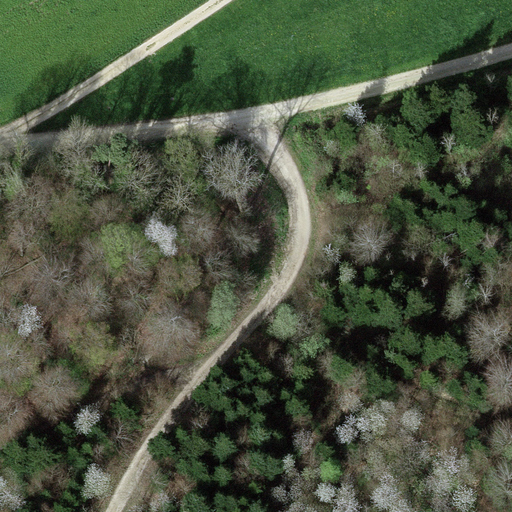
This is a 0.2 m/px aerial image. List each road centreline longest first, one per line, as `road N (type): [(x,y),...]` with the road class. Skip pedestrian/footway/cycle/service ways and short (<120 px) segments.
road 1 (track): [(115,511),(161,426),(287,271),(298,194),(286,161),(250,117),(0,148)]
road 2 (track): [(250,117),(511,52)]
road 3 (track): [(0,145),(217,0)]
road 4 (track): [(0,447),(158,371),(210,363)]
